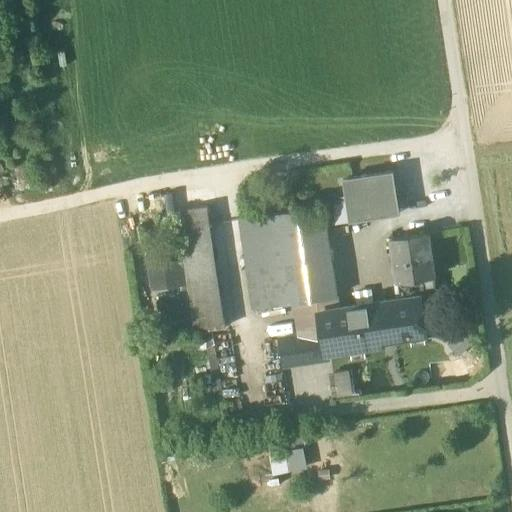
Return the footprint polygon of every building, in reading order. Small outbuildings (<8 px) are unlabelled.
[(353,204),(356,222),(400,215),(394,173),(350,180),(353,204)] [(325,226),(356,222),(353,204),(323,208),(325,226)] [(194,333),(226,329),(208,207),(177,211),(194,333)] [(338,310),(323,208),(241,220),(254,311),(294,306),(299,335),(322,331),(319,313),(338,310)] [(389,241),(399,301),(436,295),(426,235),(389,241)] [(338,310),(319,313),(322,331),(325,355),(426,340),(420,298),(399,301),(338,310)] [(325,355),(322,331),(299,335),(282,337),(286,362),(325,355)] [(333,371),(337,397),(356,394),(352,367),(333,371)] [(274,473),(310,468),(306,447),(271,453),(274,473)]
